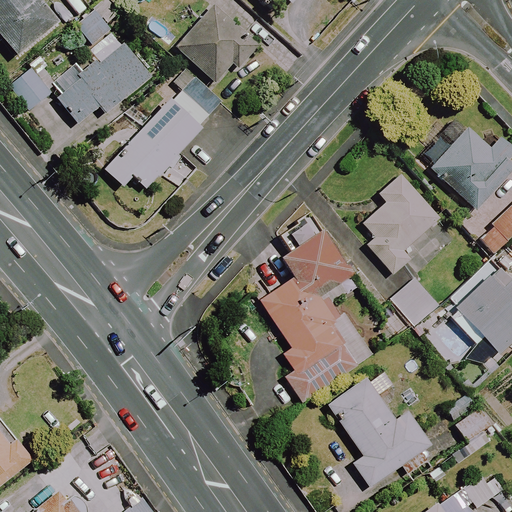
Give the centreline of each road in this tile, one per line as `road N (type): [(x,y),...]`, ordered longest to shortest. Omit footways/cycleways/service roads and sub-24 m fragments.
road 1 (tertiary): [(108,319),(148,292),(420,0)]
road 2 (secondary): [(108,319),(189,428),(237,511)]
road 3 (secondary): [(0,201),(108,319)]
